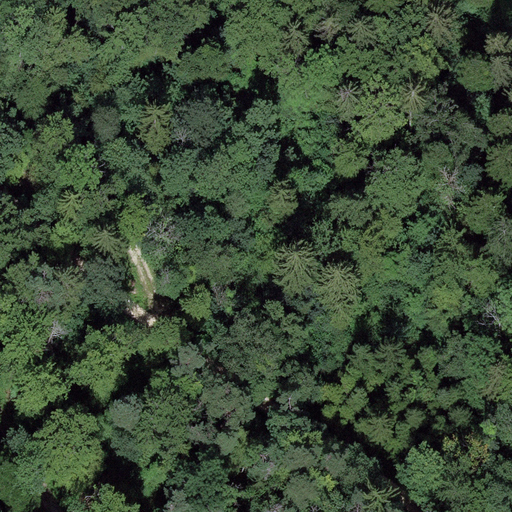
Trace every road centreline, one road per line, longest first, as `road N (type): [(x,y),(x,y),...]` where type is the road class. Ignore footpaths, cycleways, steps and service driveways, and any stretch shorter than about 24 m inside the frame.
road 1 (track): [(511,443),(432,347),(334,200),(217,0)]
road 2 (track): [(417,511),(172,348),(0,198)]
road 3 (track): [(172,348),(150,278),(102,198),(55,169),(24,173),(0,189)]
